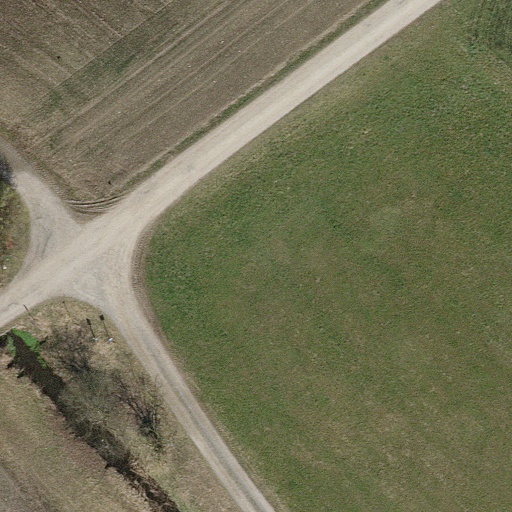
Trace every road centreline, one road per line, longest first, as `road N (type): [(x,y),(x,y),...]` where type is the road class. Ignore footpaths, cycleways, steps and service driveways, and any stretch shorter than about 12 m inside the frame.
road 1 (track): [(78,253),(417,0)]
road 2 (track): [(262,511),(78,253)]
road 3 (track): [(78,253),(0,157)]
